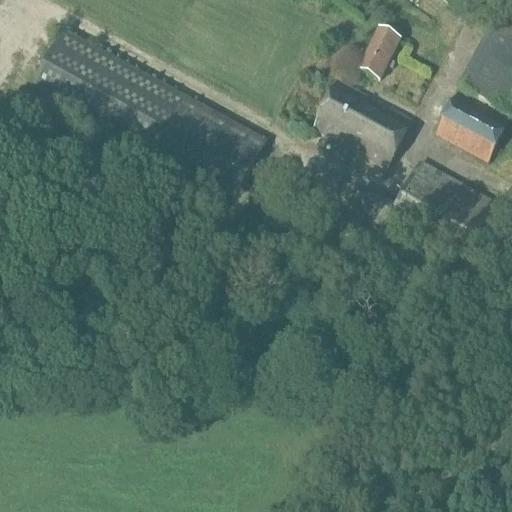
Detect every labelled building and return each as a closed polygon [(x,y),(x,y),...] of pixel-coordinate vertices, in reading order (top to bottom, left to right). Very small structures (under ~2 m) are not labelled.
[(161,31),(170,0),(149,0),(142,25),(161,31)] [(511,1),(509,0),(505,0),(461,87),(511,112),(511,1)] [(37,88),(234,201),(267,144),(70,31),(37,88)] [(380,83),(400,44),(379,33),(360,73),(380,83)] [(412,125),(340,86),(315,133),(386,172),(412,125)] [(511,123),(458,95),(435,138),(489,166),(511,123)] [(349,217),(432,262),(478,287),(511,224),(511,212),(421,164),(398,206),(363,188),(349,217)]
